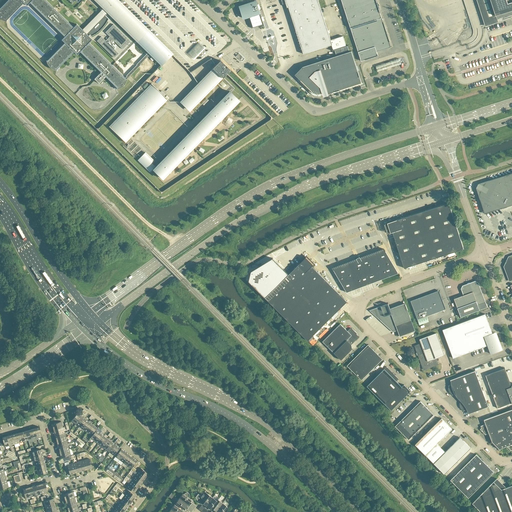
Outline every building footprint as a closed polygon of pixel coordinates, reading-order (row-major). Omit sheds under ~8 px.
[(8,0),(0,8),(0,18),(0,19),(1,19),(2,20),(3,20),(3,21),(4,21),(5,21),(6,21),(6,22),(6,21),(6,20),(23,3),(27,6),(30,3),(64,37),(61,40),(65,43),(48,60),(46,61),(46,60),(46,61),(46,62),(47,62),(47,63),(47,64),(48,65),(48,66),(49,66),(49,67),(50,67),(50,68),(51,68),(52,69),(53,69),(53,70),(54,70),(55,70),(56,70),(56,71),(57,71),(57,70),(56,70),(57,69),(74,52),(77,55),(80,52),(101,72),(94,79),(99,83),(105,76),(117,88),(117,89),(118,89),(119,88),(120,88),(121,88),(121,87),(122,87),(123,86),(124,85),(125,84),(125,83),(126,83),(126,82),(126,81),(127,80),(127,79),(127,78),(141,64),(140,64),(150,54),(150,53),(162,64),(162,65),(172,54),(148,31),(116,0),(8,0)] [(244,5),(240,7),(241,11),(240,11),(242,13),(243,18),(248,16),(248,17),(251,25),(252,28),(259,26),(259,27),(264,26),(262,21),(263,21),(262,19),(262,17),(261,17),(260,13),(259,10),(259,9),(258,5),(257,5),(257,4),(256,0),(244,4),(244,5)] [(332,50),(332,51),(349,45),(348,45),(346,46),(343,36),(331,40),(317,0),(284,0),(286,2),(287,8),(288,7),(303,54),(332,45),(333,50),(332,50)] [(341,0),(350,28),(382,18),(376,0),(341,0)] [(511,0),(480,0),(488,25),(487,25),(498,22),(511,17),(511,0)] [(391,47),(382,18),(350,28),(361,61),(378,56),(377,52),(391,47)] [(194,58),(204,48),(199,43),(189,53),(194,58)] [(362,83),(353,55),(351,51),(349,52),(348,46),(349,46),(349,45),(332,51),(335,50),(337,56),(303,67),(295,75),(311,90),(315,93),(319,94),(327,91),(328,94),(362,83)] [(204,64),(191,75),(177,60),(170,58),(165,63),(169,64),(169,68),(167,70),(170,71),(170,73),(166,72),(165,73),(167,75),(171,75),(172,80),(173,75),(178,74),(178,69),(178,68),(180,70),(182,70),(182,75),(189,74),(189,79),(189,80),(190,82),(194,81),(194,77),(196,78),(213,62),(210,60),(203,66),(204,64)] [(223,78),(227,74),(231,70),(220,60),(216,65),(212,68),(213,69),(199,84),(181,102),(190,110),(222,77),(223,78)] [(125,141),(167,99),(168,100),(168,99),(151,83),(152,84),(110,127),(109,126),(126,143),(126,142),(125,141)] [(146,153),(138,160),(148,170),(151,172),(153,170),(162,178),(239,100),(230,91),(155,167),(151,163),(154,160),(146,153)] [(476,188),(485,214),(492,211),(506,207),(511,205),(511,173),(478,184),(476,188)] [(464,249),(453,216),(449,203),(419,213),(408,216),(388,223),(391,233),(393,232),(398,250),(404,268),(455,252),(464,249)] [(398,273),(392,263),(384,249),(333,268),(347,292),(398,273)] [(251,271),(249,281),(265,298),(282,281),(289,274),(273,258),(264,263),(251,271)] [(347,302),(323,277),(312,266),(313,265),(306,258),(304,259),(289,274),(282,281),(265,298),(292,325),(308,341),(323,326),(347,302)] [(485,302),(478,282),(475,281),(462,286),(461,289),(463,295),(454,299),(461,317),(487,307),(486,302),(485,302)] [(446,309),(439,290),(411,301),(418,320),(446,309)] [(411,320),(405,303),(390,309),(388,303),(369,310),(393,332),(398,330),(400,336),(415,331),(411,320)] [(502,349),(496,332),(492,334),(485,314),(443,330),(453,358),(488,345),(491,354),(502,349)] [(427,317),(418,320),(419,325),(429,322),(427,317)] [(358,336),(357,334),(356,334),(355,332),(352,329),(350,329),(347,331),(340,324),(323,341),(334,353),(341,360),(352,349),(351,345),(358,338),(358,336)] [(445,355),(436,333),(419,339),(421,343),(415,345),(424,370),(438,364),(436,358),(445,355)] [(361,380),(383,359),(368,344),(347,366),(361,380)] [(402,387),(396,381),(399,379),(387,367),(367,386),(391,411),(411,391),(404,385),(402,387)] [(511,386),(511,387),(505,368),(485,375),(498,408),(511,403),(511,386)] [(475,371),(450,380),(452,384),(448,386),(449,386),(449,387),(448,388),(448,389),(448,390),(449,391),(449,392),(450,393),(451,394),(452,394),(452,395),(456,393),(460,402),(460,403),(460,404),(460,405),(460,406),(460,407),(460,408),(461,409),(462,409),(462,410),(463,410),(463,411),(467,410),(468,414),(488,406),(475,371)] [(409,440),(434,415),(420,401),(395,426),(409,440)] [(511,409),(484,420),(486,424),(485,425),(485,424),(481,426),(481,428),(482,430),(481,431),(482,431),(483,432),(485,435),(488,434),(488,433),(489,433),(492,442),(500,450),(503,446),(506,445),(507,446),(511,451),(511,449),(511,409)] [(75,424),(81,416),(77,413),(71,421),(75,424)] [(79,426),(85,419),(81,416),(75,424),(79,426)] [(452,429),(449,426),(441,418),(415,444),(426,455),(437,444),(452,429)] [(83,429),(89,422),(85,419),(79,426),(83,429)] [(63,427),(61,421),(52,424),(53,430),(63,427)] [(87,432),(93,424),(89,422),(83,429),(87,432)] [(91,435),(97,427),(93,424),(87,432),(91,435)] [(64,433),(63,427),(53,430),(55,435),(64,433)] [(96,430),(90,438),(94,441),(100,433),(96,430)] [(66,438),(64,433),(55,435),(56,441),(66,438)] [(98,444),(104,436),(100,433),(94,441),(98,444)] [(102,447),(108,439),(104,436),(98,444),(102,447)] [(471,448),(460,437),(445,452),(434,463),(444,474),(471,448)] [(67,444),(66,438),(56,441),(58,446),(67,444)] [(106,449),(112,442),(108,439),(102,447),(106,449)] [(116,441),(115,441),(114,443),(112,442),(106,449),(110,452),(116,444),(117,442),(116,441)] [(69,449),(67,444),(58,446),(60,452),(69,449)] [(114,455),(120,447),(116,444),(110,452),(114,455)] [(434,463),(445,452),(437,444),(426,455),(434,463)] [(71,455),(69,449),(60,452),(61,457),(71,455)] [(119,459),(125,452),(121,449),(115,456),(119,459)] [(123,462),(129,455),(125,452),(119,459),(123,462)] [(468,498),(494,472),(487,465),(476,454),(471,459),(451,480),(468,498)] [(127,465),(133,457),(129,455),(123,462),(127,465)] [(71,456),(63,458),(65,464),(69,463),(68,460),(72,459),(71,456)] [(131,468),(137,460),(133,457),(127,465),(131,468)] [(92,468),(90,459),(84,460),(86,470),(92,468)] [(86,470),(84,460),(78,462),(81,471),(86,470)] [(81,471),(78,462),(73,463),(75,473),(81,471)] [(75,473),(73,463),(67,465),(70,474),(75,473)] [(148,474),(141,468),(137,473),(145,479),(148,474)] [(145,479),(137,473),(134,477),(141,483),(145,479)] [(470,501),(477,508),(497,489),(511,483),(511,480),(509,473),(491,480),(470,501)] [(130,482),(138,488),(141,483),(134,477),(131,480),(130,482)] [(134,492),(138,488),(130,482),(127,487),(134,492)] [(48,492),(45,483),(40,484),(42,494),(48,492)] [(42,494),(40,484),(34,486),(37,495),(42,494)] [(37,495),(34,486),(28,487),(31,497),(37,495)] [(31,497),(28,487),(23,489),(25,498),(31,497)] [(136,496),(128,490),(125,495),(133,501),(136,496)] [(75,497),(73,491),(64,494),(65,500),(75,497)] [(191,500),(188,498),(188,497),(189,496),(189,495),(189,494),(189,493),(188,493),(187,492),(186,493),(185,493),(184,494),(182,494),(179,498),(188,505),(191,500)] [(206,506),(212,497),(205,492),(201,496),(198,494),(196,497),(198,502),(200,501),(206,506)] [(133,501),(125,495),(121,500),(129,505),(133,501)] [(76,503),(75,497),(65,500),(67,505),(76,503)] [(212,508),(217,501),(212,497),(206,506),(211,509),(212,508)] [(55,504),(53,498),(44,501),(46,506),(55,504)] [(188,505),(179,498),(175,503),(184,509),(188,505)] [(216,511),(223,503),(218,499),(217,501),(212,508),(216,511)] [(129,505),(121,500),(118,504),(126,510),(129,505)] [(511,511),(511,501),(506,503),(497,511),(511,511)] [(78,508),(76,503),(67,505),(68,511),(78,508)] [(216,511),(223,511),(227,506),(223,503),(216,511)]
